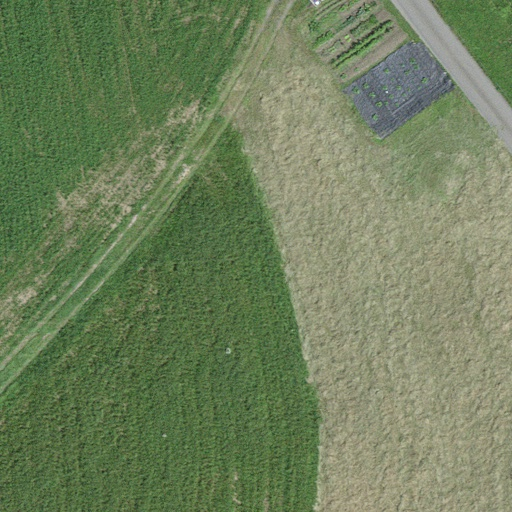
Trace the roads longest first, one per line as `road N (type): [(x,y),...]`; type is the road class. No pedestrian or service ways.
road 1 (track): [(0,381),(192,156),(284,0)]
road 2 (unclassified): [(413,0),(511,131)]
